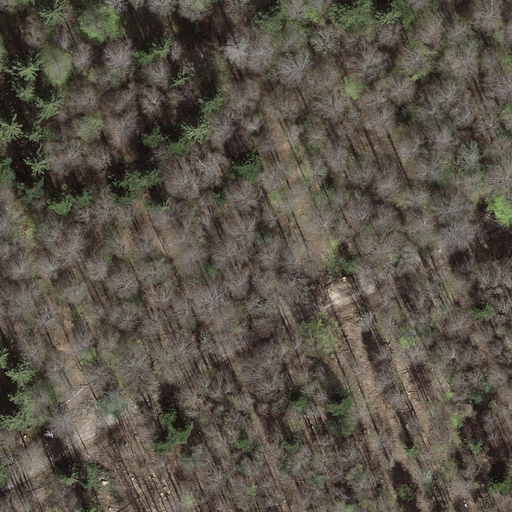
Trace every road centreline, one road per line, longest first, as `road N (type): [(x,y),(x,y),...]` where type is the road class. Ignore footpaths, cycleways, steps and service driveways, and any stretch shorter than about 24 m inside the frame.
road 1 (track): [(511,214),(229,349),(0,482)]
road 2 (track): [(91,0),(498,221)]
